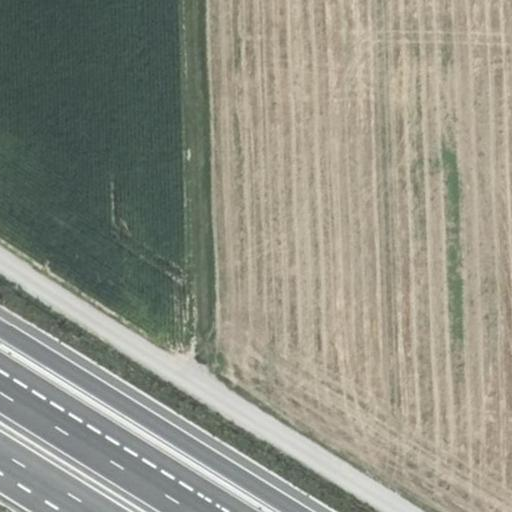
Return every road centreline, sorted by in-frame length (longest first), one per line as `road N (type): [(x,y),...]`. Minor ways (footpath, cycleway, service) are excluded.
road 1 (track): [(198,384),(191,0)]
road 2 (trunk): [(305,511),(0,324)]
road 3 (track): [(401,511),(198,384)]
road 4 (track): [(198,384),(0,258)]
road 5 (trunk): [(190,511),(0,394)]
